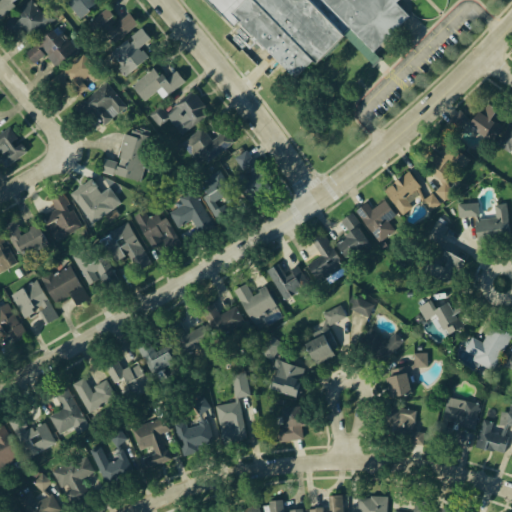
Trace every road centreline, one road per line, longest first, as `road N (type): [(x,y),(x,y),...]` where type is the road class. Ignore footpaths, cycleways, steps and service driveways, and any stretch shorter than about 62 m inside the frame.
road 1 (residential): [(0,390),(346,178),(511,26)]
road 2 (residential): [(131,511),(221,477),(322,460),(429,466),(511,487)]
road 3 (residential): [(167,0),(319,197)]
road 4 (residential): [(74,153),(0,58)]
